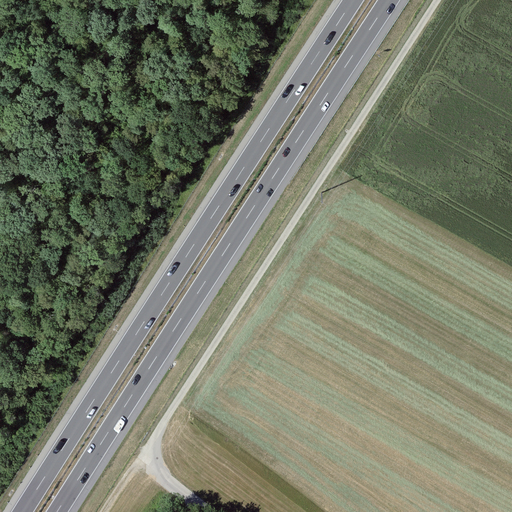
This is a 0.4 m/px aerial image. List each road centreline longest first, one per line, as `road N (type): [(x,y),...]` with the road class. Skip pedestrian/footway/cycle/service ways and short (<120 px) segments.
road 1 (track): [(437,0),(150,445),(159,473),(207,511)]
road 2 (motorway): [(57,511),(389,0)]
road 3 (motorway): [(353,0),(22,511)]
